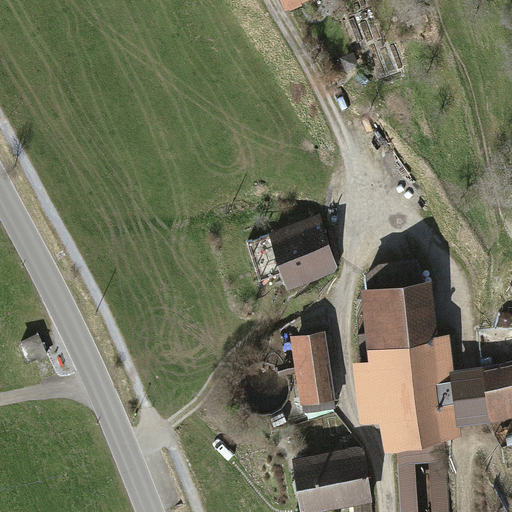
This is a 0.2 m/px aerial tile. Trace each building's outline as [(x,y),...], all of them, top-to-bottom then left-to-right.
[(281,0),(286,12),(303,5),(302,3),(309,0),(281,0)] [(321,210),(269,227),(272,234),(249,241),(260,278),(284,271),(288,285),(335,271),(338,264),(321,210)] [(382,414),(386,443),(398,441),(446,435),(466,433),(464,422),(511,416),(511,360),(459,367),(454,330),(439,332),(431,274),(361,283),(370,355),(353,357),(361,417),(382,414)] [(325,327),(291,332),(301,401),(303,400),(304,410),(337,405),(325,327)] [(40,334),(22,342),(30,361),(48,353),(40,334)] [(450,511),(446,435),(398,441),(401,511),(418,511),(416,460),(430,459),(433,511),(450,511)] [(358,444),(293,453),(302,509),(373,499),(366,449),(358,444)]
